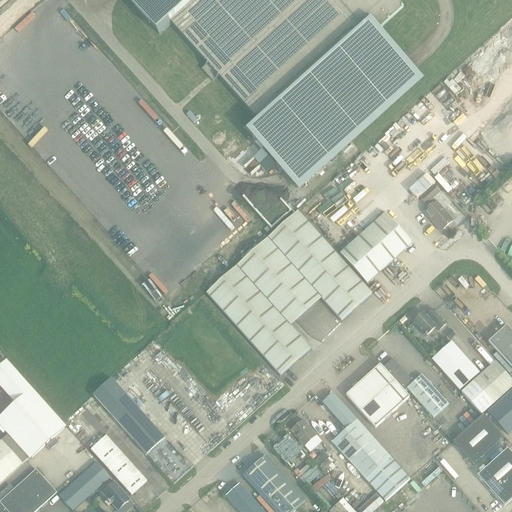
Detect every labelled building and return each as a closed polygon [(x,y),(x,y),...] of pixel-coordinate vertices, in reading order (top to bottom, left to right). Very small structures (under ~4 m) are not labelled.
[(130,0),(149,21),(149,22),(160,34),(172,24),(208,64),(202,69),(213,82),(219,77),(255,117),(244,127),(255,140),(256,140),(298,187),(420,78),(377,31),(403,7),(396,0),(130,0)] [(427,174),(409,190),(417,199),(435,183),(427,174)] [(441,232),(453,221),(433,199),(439,194),(433,187),(419,199),(428,209),(423,213),(441,232)] [(310,350),(290,327),(321,299),(341,322),(371,295),(297,212),(206,294),(280,377),(310,350)] [(412,245),(386,215),(340,255),(367,285),(412,245)] [(433,311),(426,317),(424,313),(413,323),(425,337),(436,328),(439,331),(446,325),(433,311)] [(511,369),(511,332),(506,327),(488,343),(511,369)] [(450,330),(445,335),(450,340),(455,335),(450,330)] [(451,343),(431,361),(459,392),(479,374),(451,343)] [(393,359),(384,367),(392,376),(406,391),(408,389),(434,419),(449,405),(422,375),(414,383),(401,368),(393,359)] [(6,361),(0,366),(0,386),(15,404),(0,417),(0,425),(8,435),(29,458),(30,460),(66,428),(6,361)] [(511,388),(511,380),(496,362),(461,394),(481,416),(511,388)] [(381,366),(347,396),(376,429),(410,398),(381,366)] [(93,395),(107,411),(147,455),(165,439),(112,379),(93,395)] [(511,391),(488,413),(508,436),(511,432),(511,391)] [(333,394),(323,403),(347,430),(332,444),(365,481),(385,503),(410,480),(390,459),(357,421),(333,394)] [(483,416),(452,443),(473,466),(503,439),(483,416)] [(303,421),(291,432),(305,446),(316,436),(303,421)] [(0,484),(29,458),(8,435),(2,441),(0,442),(0,484)] [(132,496),(147,482),(106,437),(91,451),(132,496)] [(511,454),(507,449),(477,477),(504,507),(511,500),(511,454)] [(293,511),(305,502),(265,456),(243,476),(274,511),(293,511)] [(96,463),(59,497),(73,511),(110,478),(96,463)] [(35,511),(57,493),(36,470),(14,491),(10,486),(0,494),(0,511),(35,511)] [(118,511),(130,501),(114,483),(102,494),(108,500),(107,500),(111,505),(112,505),(118,511)] [(263,511),(241,486),(227,498),(239,511),(263,511)]
